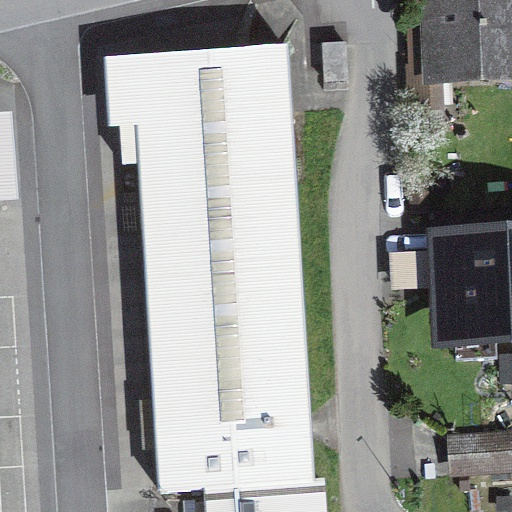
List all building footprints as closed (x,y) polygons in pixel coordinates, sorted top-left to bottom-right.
[(411,110),(439,109),(438,70),(511,67),(511,0),(437,0),(439,24),(412,25),(414,82),(410,82),(411,110)] [(322,46),(324,83),(347,82),(345,45),(322,46)] [(322,511),(321,483),(313,484),(286,50),(133,60),(159,493),(205,491),(206,511),(322,511)] [(511,247),(446,251),(451,331),(511,328),(511,247)] [(455,440),(457,474),(511,471),(511,456),(511,437),(455,440)]
